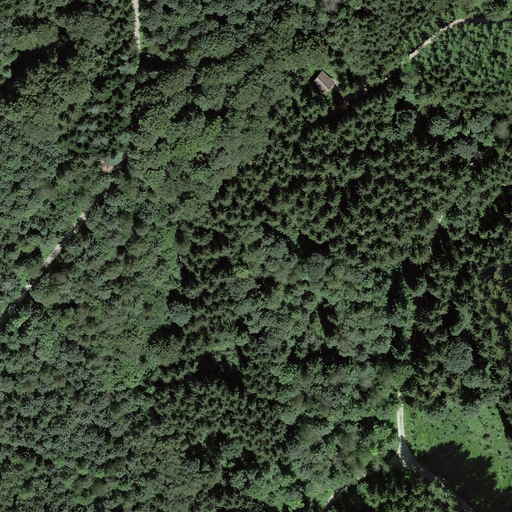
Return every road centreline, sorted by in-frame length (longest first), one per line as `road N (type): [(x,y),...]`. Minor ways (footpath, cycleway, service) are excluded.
road 1 (track): [(468,511),(408,460),(398,411),(437,211),(511,115)]
road 2 (track): [(138,0),(134,126),(112,175),(0,325)]
road 3 (track): [(511,22),(459,23),(325,117)]
